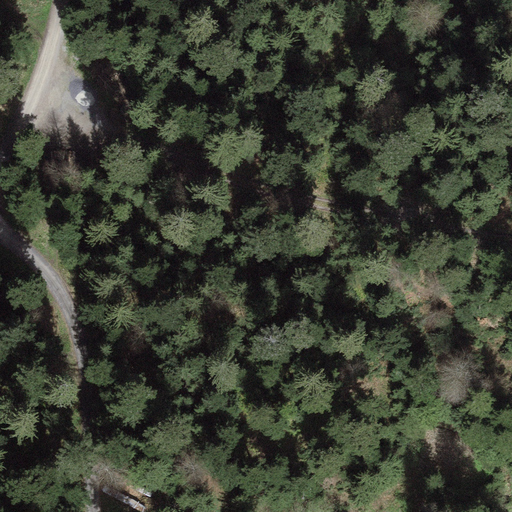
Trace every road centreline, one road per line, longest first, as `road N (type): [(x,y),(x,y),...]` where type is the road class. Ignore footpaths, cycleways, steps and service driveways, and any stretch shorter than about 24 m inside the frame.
road 1 (track): [(37,109),(388,230),(511,231)]
road 2 (track): [(94,511),(77,325),(36,262),(0,229)]
road 3 (track): [(0,170),(27,138),(69,0)]
